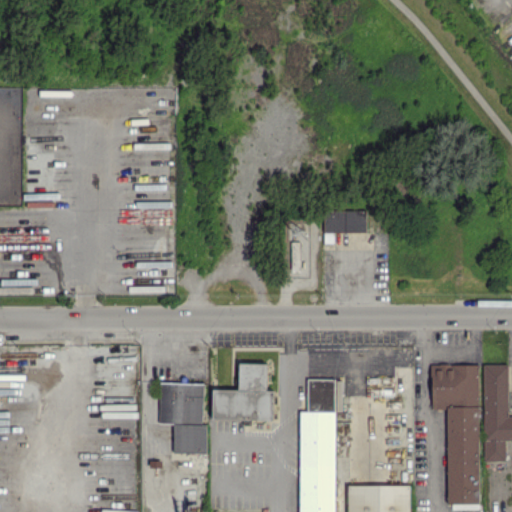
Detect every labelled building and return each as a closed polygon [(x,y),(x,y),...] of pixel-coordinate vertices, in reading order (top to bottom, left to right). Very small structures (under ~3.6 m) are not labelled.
[(366,210),(324,209),(323,242),(333,242),(334,231),(366,232),(366,210)] [(212,418),(273,419),(273,390),(266,389),(267,363),(239,362),(238,389),(212,389),(212,418)] [(478,363),(431,363),(431,408),(447,408),(447,509),(478,509),(478,363)] [(483,460),(505,460),(505,439),(511,439),(511,414),(507,415),(507,364),(483,364),(483,460)] [(298,511),(333,511),(335,378),(307,378),(307,410),(300,410),(298,511)] [(206,452),(206,423),(202,423),(203,382),(159,382),(158,422),(173,423),(173,451),(206,452)] [(409,511),(409,484),(347,484),(347,511),(409,511)]
